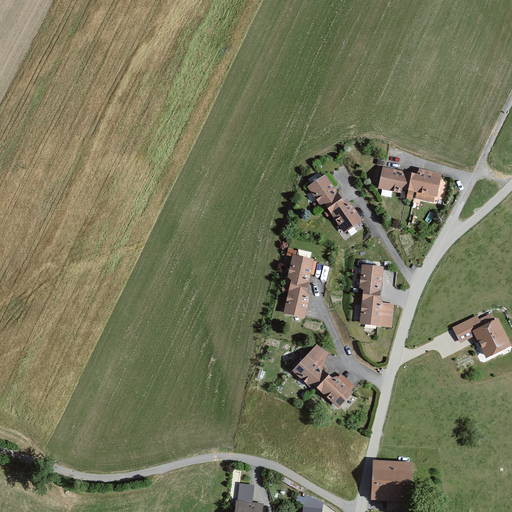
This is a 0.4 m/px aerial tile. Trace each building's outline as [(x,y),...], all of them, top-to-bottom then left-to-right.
[(408,194),(412,173),(383,167),(379,188),(408,194)] [(441,179),(412,173),(408,194),(434,199),(435,195),(437,196),(441,179)] [(343,200),(326,175),(309,187),(326,211),(328,210),(343,200)] [(343,200),(328,210),(345,233),(362,221),(348,202),(344,202),(343,200)] [(314,260),(293,255),(288,276),(291,279),(290,283),(307,288),(314,260)] [(383,267),(362,265),(360,287),(363,290),(363,294),(381,295),(383,267)] [(307,288),(290,283),(284,313),(305,317),(310,295),(306,292),(307,288)] [(381,295),(363,294),(360,324),(392,327),(394,305),(383,304),(381,302),(381,295)] [(511,352),(511,351),(493,308),(449,327),(457,346),(475,338),(487,364),(511,352)] [(317,344),(293,371),(309,387),(313,383),(318,388),(328,375),(323,368),(328,352),(317,344)] [(328,375),(318,388),(339,407),(353,392),(336,377),(332,378),(328,375)] [(412,463),(375,462),(374,499),(411,500),(412,463)] [(262,511),(263,504),(237,501),(235,511),(262,511)]
